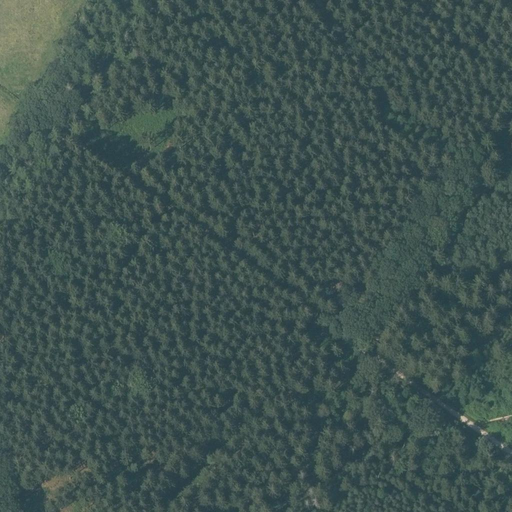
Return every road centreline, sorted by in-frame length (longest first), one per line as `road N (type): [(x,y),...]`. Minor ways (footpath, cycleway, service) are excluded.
road 1 (track): [(371,359),(511,134)]
road 2 (track): [(371,359),(511,455)]
